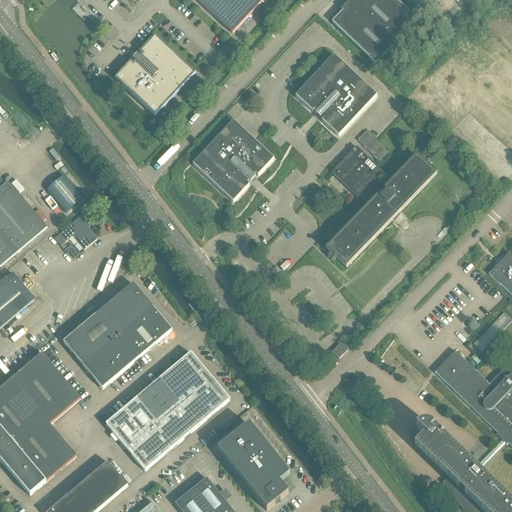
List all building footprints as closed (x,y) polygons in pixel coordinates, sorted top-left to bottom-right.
[(194,0),(232,35),(265,0),(194,0)] [(343,12),(332,23),(375,65),(417,22),(394,0),(351,0),(341,11),(343,12)] [(133,61),(134,63),(133,65),(130,63),(114,80),(155,118),(196,75),(155,36),(139,54),(141,56),(139,58),(138,56),(137,56),(133,61)] [(377,97),(344,66),(333,56),(295,97),(312,113),(315,111),(316,113),(315,115),(320,119),(322,118),(324,119),(321,122),(339,138),(377,97)] [(226,115),(232,120),(234,121),(241,113),(234,106),(226,115)] [(255,176),(257,177),(258,178),(274,161),(233,122),(192,166),(233,204),(249,187),(247,185),(249,183),(250,184),(251,184),(255,179),(254,177),(255,176)] [(366,133),(358,142),(360,144),(379,162),(387,154),(366,133)] [(356,148),(340,165),(331,174),(357,199),(359,197),(369,206),(326,250),(346,270),(391,223),(397,229),(406,219),(400,213),(436,176),(416,157),(382,192),(373,183),(382,174),(356,148)] [(59,181),(52,187),(47,191),(66,214),(83,200),(64,177),(59,181)] [(0,269),(47,229),(8,183),(0,189),(0,269)] [(84,215),(59,237),(65,244),(72,238),(84,252),(98,240),(86,226),(91,223),(84,215)] [(54,241),(60,248),(65,244),(59,237),(54,241)] [(64,252),(67,256),(69,254),(74,260),(79,256),(71,247),(64,252)] [(497,434),(496,435),(502,441),(506,445),(506,446),(508,445),(511,448),(511,256),(509,254),(501,262),(498,265),(488,275),(511,298),(511,361),(489,385),(455,353),(435,374),(497,434)] [(0,286),(0,330),(35,301),(13,275),(0,286)] [(133,286),(102,312),(121,335),(152,308),(133,286)] [(121,335),(127,342),(141,359),(172,332),(152,308),(121,335)] [(63,344),(89,375),(108,359),(127,342),(121,335),(102,312),(63,344)] [(108,359),(89,375),(102,391),(141,359),(127,342),(108,359)] [(346,349),(344,346),(342,344),(333,353),(339,360),(343,355),(342,354),(346,349)] [(80,400),(42,355),(0,390),(0,461),(30,497),(77,458),(50,426),(80,400)] [(191,355),(159,381),(179,404),(210,378),(191,355)] [(179,404),(159,381),(106,426),(145,473),(230,402),(210,378),(179,404)] [(511,511),(511,504),(479,473),(476,469),(467,461),(441,436),(433,428),(432,427),(430,426),(428,425),(427,425),(425,425),(423,425),(422,425),(421,425),(419,426),(418,427),(417,427),(416,428),(424,436),(414,447),(448,479),(443,483),(464,511),(511,511)] [(279,484),(287,478),(289,476),(249,426),(217,451),(251,493),(252,494),(266,511),(288,495),(279,484)] [(50,511),(98,511),(128,488),(108,464),(50,511)] [(175,505),(180,511),(231,511),(232,511),(206,480),(175,505)]
